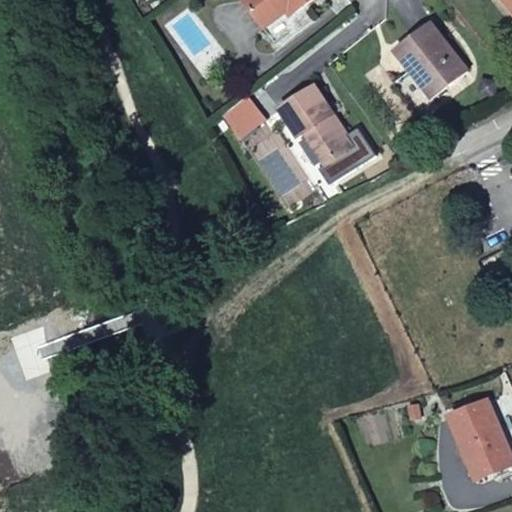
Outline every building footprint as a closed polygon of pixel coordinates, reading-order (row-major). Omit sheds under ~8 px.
[(245,0),(244,1),(268,34),(276,28),(287,41),(300,31),(303,36),(317,25),(307,11),(321,0),(245,0)] [(511,5),(507,0),(500,6),(511,21),(511,5)] [(276,28),(268,34),(278,47),(287,41),(276,28)] [(437,30),(402,57),(416,77),(398,91),(425,128),(445,113),(439,104),(474,78),(437,30)] [(286,115),(304,143),(310,139),(330,171),(359,153),(321,92),(286,115)] [(310,139),(304,143),(325,175),(330,171),(310,139)] [(480,491),(503,481),(501,476),(511,471),(511,464),(488,414),(452,431),(480,491)] [(511,471),(501,476),(503,481),(511,476),(511,471)]
